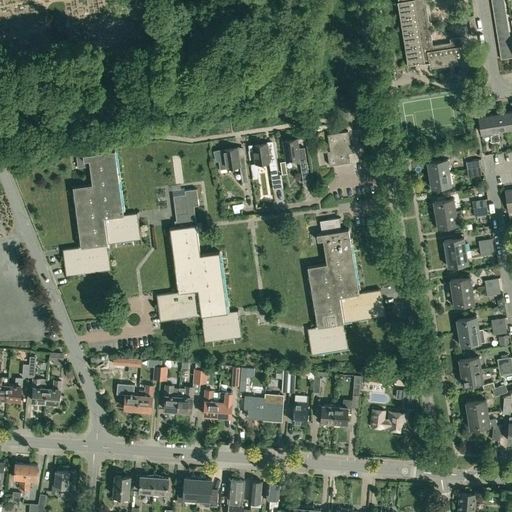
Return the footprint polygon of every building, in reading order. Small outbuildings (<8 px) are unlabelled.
[(398,0),(399,2),(397,2),(408,66),(425,63),(426,66),(429,66),(430,68),(461,63),(458,46),(463,46),(461,37),(450,39),(450,43),(433,46),(431,34),(426,6),(427,6),(426,0),(398,0)] [(465,0),(472,35),(476,34),(471,0),(465,0)] [(501,59),(511,57),(511,53),(511,51),(500,53),(501,59)] [(504,113),(491,115),(494,131),(506,129),(504,113)] [(478,117),(481,133),(494,131),(491,115),(478,117)] [(327,151),(329,165),(351,161),(349,152),(355,151),(354,146),(351,147),(348,130),(327,134),(330,150),(327,151)] [(286,159),(295,158),(295,160),(296,162),(298,163),(300,163),(301,172),(308,171),(304,148),(299,148),(297,138),(283,140),(286,159)] [(267,143),(253,145),(255,164),(251,164),(252,173),(258,172),(257,163),(269,162),(271,176),(273,189),(284,187),(282,174),(278,175),(273,142),(267,143)] [(238,149),(238,147),(223,149),(215,151),(216,159),(219,159),(220,169),(240,166),(242,182),(248,181),(244,149),(238,149)] [(116,150),(83,154),(77,155),(78,168),(91,166),(93,183),(74,186),(82,246),(74,247),(75,254),(64,255),(66,275),(111,269),(109,249),(108,249),(107,243),(141,239),(138,213),(124,215),(116,150)] [(428,162),(430,174),(450,171),(448,159),(428,162)] [(480,159),(466,161),(467,169),(481,167),(480,159)] [(482,175),(481,167),(467,169),(468,177),(482,175)] [(430,174),(432,188),(452,184),(450,171),(430,174)] [(157,301),(160,321),(201,315),(204,341),(242,337),(238,310),(227,311),(219,251),(200,254),(197,230),(203,229),(202,223),(196,224),(194,206),(199,205),(197,189),(184,190),(185,194),(173,195),(177,226),(170,227),(178,292),(168,293),(169,299),(157,301)] [(433,202),(436,214),(455,211),(453,198),(433,202)] [(485,199),(472,201),(473,208),(487,206),(485,199)] [(488,214),(487,206),(473,208),(474,216),(488,214)] [(436,214),(438,227),(457,224),(455,211),(436,214)] [(359,293),(348,229),(341,230),(339,217),(320,221),(322,233),(317,234),(318,240),(323,239),(327,263),(308,266),(318,326),(307,328),(311,354),(348,348),(345,328),(344,328),(343,322),(385,315),(382,295),(371,297),(370,291),(359,293)] [(444,240),(446,253),(466,250),(464,237),(444,240)] [(478,240),(479,248),(493,246),(492,238),(478,240)] [(494,254),(493,246),(479,248),(481,256),(494,254)] [(446,253),(448,266),(468,263),(466,250),(446,253)] [(450,280),(452,293),(472,290),(470,276),(450,280)] [(498,278),(485,280),(486,287),(499,285),(498,278)] [(501,293),(499,285),(486,287),(487,295),(501,293)] [(475,303),(472,290),(452,293),(454,306),(475,303)] [(456,319),(458,332),(479,329),(477,316),(456,319)] [(491,319),(492,327),(506,325),(504,317),(491,319)] [(507,333),(506,325),(492,327),(493,335),(507,333)] [(485,341),(483,328),(479,329),(458,332),(461,345),(485,341)] [(499,336),(500,345),(509,344),(508,334),(499,336)] [(50,352),(49,360),(54,360),(54,359),(62,359),(62,361),(63,361),(64,353),(50,352)] [(459,360),(461,372),(481,369),(479,356),(459,360)] [(497,359),(498,366),(511,364),(511,357),(497,359)] [(127,358),(127,366),(141,367),(142,359),(127,358)] [(511,372),(511,365),(511,364),(498,366),(499,374),(511,372)] [(483,382),(481,369),(461,372),(463,386),(483,382)] [(283,370),(282,391),(289,392),(291,371),(283,370)] [(239,386),(240,371),(232,371),(231,386),(239,386)] [(0,398),(0,400),(7,401),(8,382),(9,382),(9,375),(0,374),(0,398)] [(364,382),(363,383),(381,385),(382,378),(369,377),(364,376),(364,382)] [(13,399),(20,400),(22,377),(16,377),(15,385),(13,385),(13,382),(9,382),(8,382),(7,401),(13,401),(13,399)] [(31,390),(34,390),(33,401),(40,401),(39,403),(45,404),(47,384),(45,381),(46,378),(33,377),(31,390)] [(53,379),(53,388),(49,388),(47,384),(45,404),(52,404),(52,402),(59,403),(60,389),(62,389),(62,380),(53,379)] [(124,393),(126,393),(124,408),(138,409),(139,394),(133,394),(134,383),(125,382),(124,393)] [(482,385),(484,390),(495,387),(493,382),(482,385)] [(165,409),(178,410),(179,387),(174,387),(174,384),(165,383),(164,395),(166,395),(165,409)] [(145,384),(144,395),(139,394),(138,409),(150,410),(152,395),(154,395),(154,385),(145,384)] [(507,392),(505,384),(492,389),(494,396),(507,392)] [(185,388),(179,387),(178,410),(191,411),(192,397),(193,397),(194,386),(185,386),(185,388)] [(204,415),(217,416),(218,401),(219,392),(214,392),(214,390),(204,389),(203,400),(205,400),(204,415)] [(225,391),(224,401),(218,401),(217,416),(230,416),(231,402),(233,402),(234,391),(225,391)] [(373,396),(373,409),(393,409),(393,395),(373,396)] [(247,417),(263,418),(265,402),(265,398),(245,396),(244,412),(247,413),(247,417)] [(511,398),(504,397),(503,413),(510,414),(511,398)] [(281,420),(283,399),(277,399),(277,403),(265,402),(263,418),(281,420)] [(308,409),(307,409),(308,402),(308,400),(303,399),(302,402),(294,401),(294,408),(293,422),(307,423),(308,409)] [(335,405),(334,424),(340,424),(340,422),(347,423),(348,412),(351,412),(352,406),(352,399),(343,399),(343,406),(335,405)] [(466,403),(468,415),(488,412),(486,399),(466,403)] [(318,404),(318,412),(322,412),(321,421),(328,422),(328,423),(334,424),(335,405),(322,404),(318,404)] [(387,430),(405,431),(406,413),(388,411),(387,420),(384,420),(385,411),(372,410),(371,427),(384,428),(384,427),(387,428),(387,430)] [(490,426),(490,425),(493,425),(492,439),(500,440),(501,426),(497,426),(496,418),(489,419),(488,412),(468,415),(470,429),(490,426)] [(19,488),(25,488),(27,463),(16,462),(14,477),(20,478),(19,488)] [(38,464),(27,463),(25,488),(30,489),(31,479),(37,479),(38,464)] [(58,493),(59,488),(68,488),(67,492),(73,492),(75,471),(57,470),(56,478),(52,478),(52,492),(58,493)] [(127,501),(128,496),(130,476),(116,475),(114,495),(114,499),(127,501)] [(139,491),(147,491),(147,494),(153,494),(154,476),(140,475),(139,491)] [(183,498),(197,499),(198,476),(190,475),(190,478),(184,477),(184,489),(178,489),(177,501),(183,502),(183,498)] [(168,477),(154,476),(153,494),(159,495),(159,492),(167,493),(168,477)] [(205,506),(217,507),(218,492),(211,491),(212,479),(206,479),(206,476),(198,476),(197,499),(205,500),(205,506)] [(242,511),(243,507),(243,506),(242,506),(244,480),(228,478),(227,496),(229,497),(227,511),(242,511)] [(248,502),(261,503),(262,495),(261,495),(262,481),(250,480),(248,502)] [(278,499),(279,483),(267,482),(266,498),(270,498),(269,505),(268,511),(281,511),(282,509),(277,509),(278,499)] [(20,502),(20,499),(21,492),(13,491),(12,501),(20,502)] [(474,511),(476,493),(459,492),(457,511),(474,511)] [(38,504),(36,511),(43,511),(44,505),(46,494),(40,493),(38,504)] [(29,511),(36,511),(38,504),(30,503),(29,511)]
